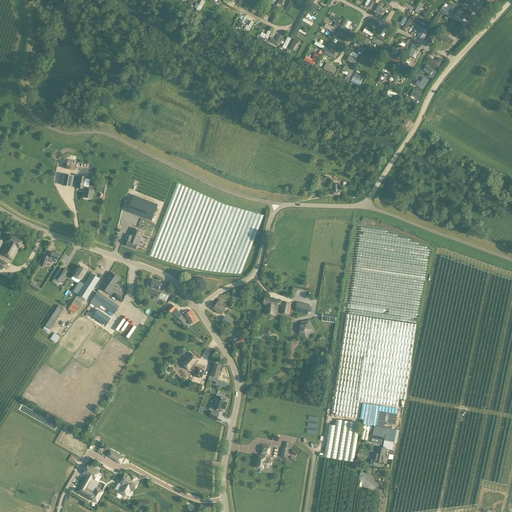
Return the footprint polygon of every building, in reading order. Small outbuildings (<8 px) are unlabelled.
[(201,0),(199,4),(197,3),(194,8),(200,11),(205,1),(203,0),(201,0)] [(311,0),(309,5),(320,10),(322,6),(314,3),(315,0),(311,0)] [(384,14),(385,11),(389,12),(391,6),(379,1),(375,11),(384,14)] [(443,5),(440,11),(462,24),(464,21),(460,18),(461,15),(467,19),(469,16),(466,14),(467,12),(449,2),(447,7),(443,5)] [(252,13),(257,15),(262,6),(258,3),(252,13)] [(406,3),(404,6),(410,9),(407,15),(410,16),(414,7),(406,3)] [(228,15),(229,13),(223,10),(219,17),(231,24),(234,19),(228,15)] [(275,10),(270,21),(273,22),(274,21),(283,25),(287,16),(275,10)] [(237,28),(240,29),(247,16),(240,12),(239,16),(242,17),(237,28)] [(334,26),(337,28),(341,20),(331,14),(329,17),(336,21),(334,26)] [(302,21),(312,25),(314,21),(305,17),(302,21)] [(349,34),(352,28),(349,27),(352,22),(345,18),(339,28),(349,34)] [(408,28),(410,23),(415,25),(417,21),(409,18),(405,26),(408,28)] [(249,32),(254,22),(251,20),(249,25),(246,24),(244,30),(249,32)] [(334,32),(336,28),(326,23),(324,27),(334,32)] [(382,25),(376,36),(382,40),(388,29),(382,25)] [(363,32),(371,35),(374,29),(366,26),(363,32)] [(264,34),(259,32),(257,38),(267,41),(271,31),(268,30),(265,37),(263,37),(264,34)] [(418,37),(428,41),(431,32),(424,30),(424,31),(420,30),(418,37)] [(279,33),(275,40),(271,37),(268,42),(277,46),(283,36),(279,33)] [(282,47),(286,49),(291,38),(287,36),(282,47)] [(368,46),(371,40),(362,36),(360,41),(368,46)] [(295,38),(289,48),(293,50),(299,40),(295,38)] [(403,50),(406,44),(399,41),(397,46),(403,50)] [(406,51),(411,55),(418,48),(414,44),(406,51)] [(333,58),(336,51),(327,47),(324,53),(333,58)] [(357,58),(359,54),(351,51),(347,60),(355,65),(358,59),(357,58)] [(306,55),(303,61),(315,65),(319,55),(315,53),(312,58),(306,55)] [(437,68),(443,59),(439,57),(436,61),(429,57),(427,61),(437,68)] [(324,68),(334,74),(337,69),(327,63),(324,68)] [(426,64),(424,67),(434,73),(436,69),(426,64)] [(341,72),(346,75),(344,79),(349,81),(354,70),(344,66),(341,72)] [(360,85),(362,81),(357,78),(360,72),(357,70),(351,81),(360,85)] [(396,86),(400,77),(388,72),(387,74),(382,72),(378,81),(381,83),(383,78),(393,82),(392,84),(396,86)] [(423,76),(420,81),(417,80),(415,84),(423,89),(429,79),(423,76)] [(62,162),(63,168),(70,170),(70,169),(73,170),(76,165),(73,163),(68,159),(67,159),(62,162)] [(73,176),(63,174),(61,185),(71,187),(73,176)] [(75,188),(83,189),(84,186),(85,177),(78,175),(75,188)] [(93,190),(92,190),(92,187),(87,186),(87,187),(84,186),(83,189),(85,189),(83,197),(84,197),(84,198),(87,199),(87,198),(90,198),(91,194),(92,194),(93,190)] [(133,195),(127,211),(151,220),(158,205),(133,195)] [(127,235),(125,239),(128,241),(126,246),(136,249),(143,232),(133,228),(130,236),(127,235)] [(22,241),(9,234),(5,242),(0,239),(0,249),(3,244),(5,245),(0,253),(12,259),(19,248),(18,247),(22,241)] [(55,263),(56,259),(57,260),(58,257),(59,258),(61,254),(55,252),(55,253),(52,252),(50,257),(48,256),(45,255),(40,265),(44,266),(47,259),(51,261),(51,262),(55,263)] [(81,280),(87,271),(78,265),(72,275),(81,280)] [(61,267),(54,277),(55,278),(60,281),(62,283),(65,279),(63,277),(67,271),(61,267)] [(110,272),(107,276),(99,288),(111,295),(114,290),(112,288),(118,278),(110,272)] [(77,294),(68,309),(74,313),(84,299),(86,300),(99,279),(90,273),(83,284),(79,281),(72,291),(77,294)] [(148,286),(146,290),(150,291),(149,295),(154,297),(153,300),(157,301),(158,298),(158,299),(166,302),(168,296),(157,291),(157,290),(158,290),(161,283),(152,279),(150,286),(148,286)] [(113,314),(119,306),(97,291),(89,303),(98,309),(100,305),(108,310),(113,314)] [(264,297),(263,304),(264,304),(263,314),(277,316),(278,309),(277,309),(277,306),(278,307),(279,300),(264,297)] [(220,299),(218,302),(213,309),(221,315),(228,305),(220,299)] [(289,315),(289,314),(291,303),(282,301),(280,313),(289,315)] [(298,302),(296,311),(307,314),(309,305),(298,302)] [(57,305),(45,326),(50,329),(63,308),(57,305)] [(182,315),(176,308),(172,305),(167,310),(171,313),(172,313),(178,319),(182,315)] [(182,315),(179,318),(184,323),(188,321),(190,324),(196,321),(191,311),(184,314),(182,315)] [(114,328),(118,322),(115,321),(118,315),(115,314),(109,325),(114,328)] [(232,321),(225,316),(221,321),(228,326),(232,321)] [(299,334),(298,335),(307,339),(315,331),(309,321),(300,322),(301,325),(299,334)] [(128,339),(135,327),(133,325),(125,337),(128,339)] [(241,335),(248,331),(245,327),(238,331),(241,335)] [(235,347),(245,341),(241,335),(232,341),(235,347)] [(199,360),(190,353),(181,364),(189,371),(191,369),(195,372),(194,376),(202,379),(204,369),(197,367),(196,370),(193,367),(199,360)] [(213,363),(210,376),(218,378),(222,366),(213,363)] [(215,406),(214,409),(216,409),(215,412),(212,411),(209,416),(216,419),(219,414),(218,414),(219,410),(221,411),(222,408),(225,409),(227,403),(224,402),(225,399),(218,396),(214,406),(215,406)] [(398,413),(387,412),(385,422),(396,424),(398,413)] [(384,440),(396,443),(397,443),(399,430),(385,428),(374,426),(371,442),(382,445),(384,434),(385,435),(384,440)] [(395,450),(396,443),(384,440),(383,448),(377,447),(374,460),(373,464),(383,466),(386,449),(389,449),(388,454),(393,455),(394,450),(395,450)] [(270,458),(265,457),(265,454),(269,455),(270,447),(263,446),(262,454),(262,456),(259,456),(257,467),(263,469),(263,467),(268,468),(270,458)] [(289,449),(282,447),(280,458),(287,459),(289,449)] [(115,461),(121,464),(124,458),(109,449),(105,455),(115,461)] [(99,492),(100,490),(96,487),(93,493),(85,488),(91,478),(94,480),(99,471),(87,465),(82,473),(85,475),(76,491),(96,502),(101,494),(99,492)] [(122,476),(120,480),(121,480),(119,483),(123,485),(122,487),(121,487),(118,492),(121,493),(123,491),(127,493),(130,489),(133,491),(135,488),(135,489),(137,485),(137,484),(138,482),(134,479),(135,477),(131,475),(130,477),(125,474),(123,477),(122,476)]
